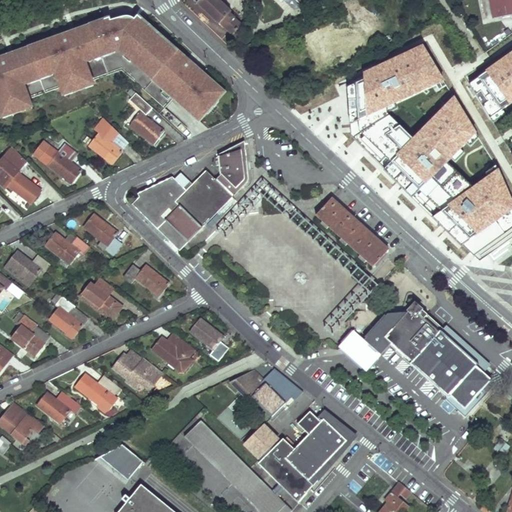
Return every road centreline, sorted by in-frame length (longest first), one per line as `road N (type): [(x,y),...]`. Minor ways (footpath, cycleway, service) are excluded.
road 1 (secondary): [(511,325),(268,103)]
road 2 (residential): [(208,294),(0,395)]
road 3 (residential): [(372,434),(208,294)]
road 4 (residential): [(114,190),(252,119),(268,103)]
road 5 (secondary): [(268,103),(166,0)]
road 6 (residential): [(208,294),(114,190)]
road 7 (residential): [(0,237),(114,190)]
